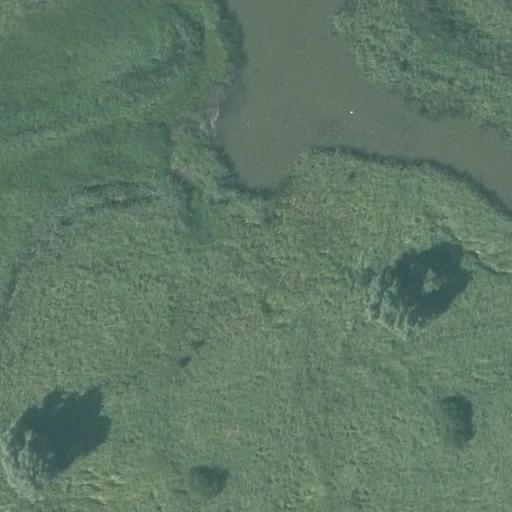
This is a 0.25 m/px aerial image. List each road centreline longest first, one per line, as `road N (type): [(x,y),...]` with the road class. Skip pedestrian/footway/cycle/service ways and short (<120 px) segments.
road 1 (track): [(0,140),(165,79),(185,48),(182,27)]
road 2 (track): [(511,75),(427,25),(417,0)]
